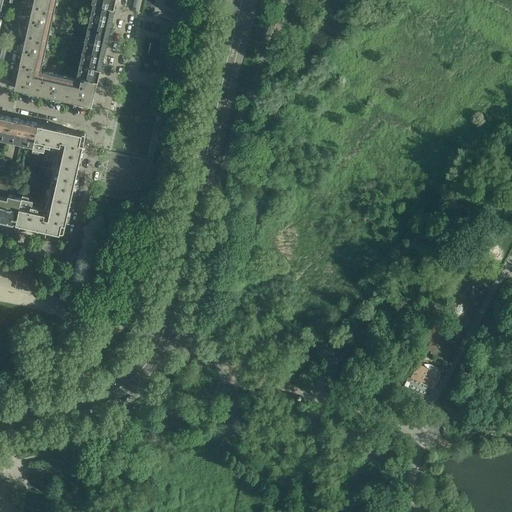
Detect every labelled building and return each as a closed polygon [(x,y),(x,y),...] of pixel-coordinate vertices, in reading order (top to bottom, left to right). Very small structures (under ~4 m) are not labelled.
[(55,9),(57,0),(34,0),(34,4),(55,9)] [(114,12),(115,10),(114,9),(115,7),(94,3),(94,4),(95,4),(93,15),(112,19),(113,13),(114,12)] [(49,38),(55,9),(34,4),(27,33),(49,38)] [(109,31),(112,19),(93,15),(90,27),(109,31)] [(107,43),(109,31),(90,27),(88,39),(107,43)] [(42,67),(49,38),(27,33),(20,63),(42,67)] [(104,55),(107,43),(88,39),(85,51),(104,55)] [(103,61),(104,55),(85,51),(82,63),(101,67),(102,66),(103,65),(103,63),(103,61)] [(39,93),(43,71),(41,71),(42,67),(20,63),(20,64),(15,87),(39,93)] [(98,80),(101,67),(82,63),(79,75),(98,80)] [(69,99),(74,78),(43,71),(39,93),(69,99)] [(92,105),(97,84),(98,80),(98,81),(98,80),(79,75),(77,75),(76,78),(74,78),(69,99),(92,105)] [(0,135),(8,138),(13,117),(0,114),(0,135)] [(21,141),(25,120),(13,117),(8,138),(21,141)] [(34,144),(39,123),(25,120),(21,141),(34,144)] [(50,146),(54,127),(39,123),(34,144),(36,144),(35,148),(39,148),(38,152),(44,153),(45,148),(46,145),(50,146)] [(64,232),(79,167),(86,136),(86,135),(85,134),(84,134),(54,127),(50,146),(46,145),(45,148),(60,152),(59,157),(60,157),(58,167),(56,167),(51,191),(53,191),(50,201),(49,201),(48,205),(33,202),(33,206),(36,207),(32,226),(62,233),(63,233),(64,232)] [(0,219),(16,223),(22,198),(8,195),(8,198),(0,196),(0,219)] [(32,226),(36,207),(33,206),(33,202),(31,201),(31,200),(26,198),(26,199),(22,198),(16,223),(32,226)] [(434,388),(440,376),(440,375),(434,372),(417,364),(411,377),(434,388)]
